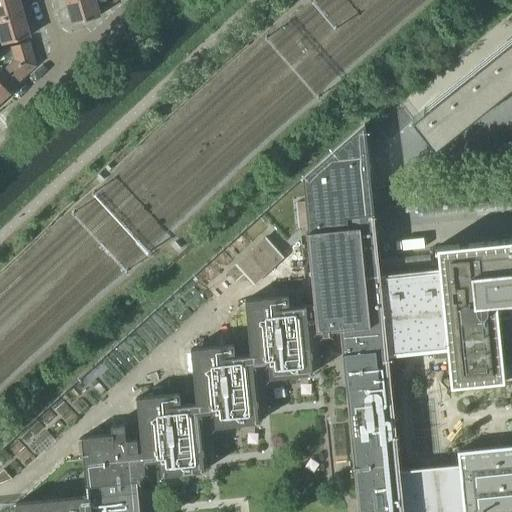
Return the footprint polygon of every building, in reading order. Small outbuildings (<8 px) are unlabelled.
[(0,0),(0,19),(23,13),(19,0),(0,0)] [(94,0),(70,0),(66,1),(72,23),(99,16),(94,0)] [(23,13),(0,19),(0,36),(2,44),(30,36),(23,13)] [(413,117),(412,117),(423,131),(435,146),(511,83),(511,37),(424,108),(413,117)] [(15,59),(13,61),(25,74),(35,65),(28,41),(11,46),(15,59)] [(13,61),(0,73),(0,81),(8,90),(25,74),(13,61)] [(0,101),(10,92),(8,90),(0,81),(0,101)] [(301,180),(306,227),(346,223),(345,215),(373,213),(373,208),(371,189),(364,123),(301,180)] [(511,511),(511,444),(457,450),(457,448),(506,443),(505,442),(511,441),(511,238),(492,241),(437,247),(437,249),(382,255),(384,273),(379,274),(373,213),(345,215),(346,223),(306,227),(314,304),(306,305),(306,304),(304,304),(304,305),(289,307),(288,296),(245,300),(250,354),(235,355),(234,344),(190,349),(196,402),(180,404),(179,393),(136,397),(141,449),(126,450),(124,424),(111,425),(112,436),(105,437),(104,434),(81,437),(87,495),(15,503),(16,511),(511,511)]
